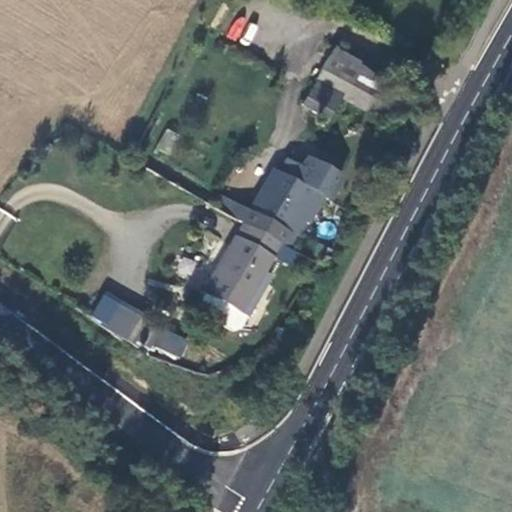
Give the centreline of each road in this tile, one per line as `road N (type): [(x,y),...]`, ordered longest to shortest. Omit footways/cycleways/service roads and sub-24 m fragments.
road 1 (secondary): [(259,506),(511,36)]
road 2 (unclassified): [(0,316),(259,506)]
